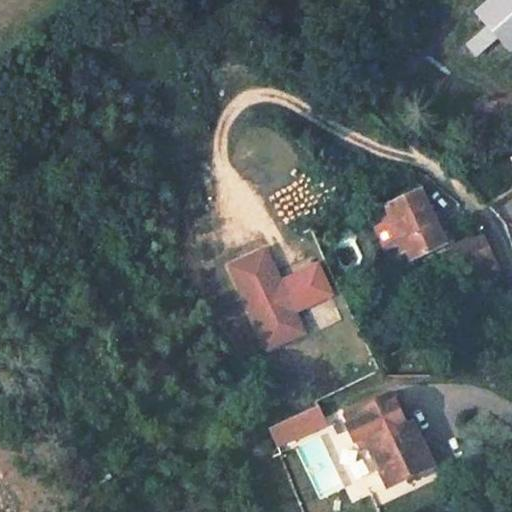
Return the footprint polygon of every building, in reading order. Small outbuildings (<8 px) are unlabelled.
[(511,0),(490,0),(476,13),(510,51),(511,49),(511,0)] [(429,211),(420,190),(367,214),(382,246),(392,242),(395,248),(401,245),(403,250),(411,247),(415,256),(435,247),(421,214),(429,211)] [(421,214),(435,247),(443,243),(429,211),(421,214)] [(503,280),(480,234),(453,247),(477,293),(503,280)] [(411,247),(403,250),(408,259),(415,256),(411,247)] [(277,282),(262,250),(227,266),(266,348),(300,332),(290,311),(277,282)] [(327,294),(314,265),(277,282),(290,311),(327,294)] [(362,448),(369,445),(387,485),(429,467),(410,426),(408,427),(393,394),(347,414),(351,422),(347,424),(355,440),(358,439),(362,448)] [(65,399),(52,408),(70,433),(88,420),(79,407),(72,411),(65,399)] [(277,444),(325,422),(317,405),(269,427),(277,444)]
